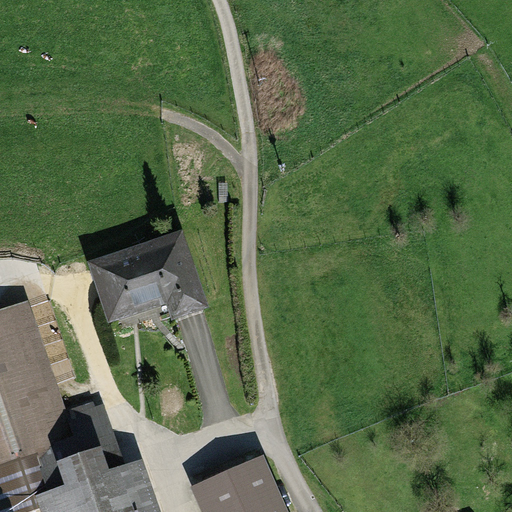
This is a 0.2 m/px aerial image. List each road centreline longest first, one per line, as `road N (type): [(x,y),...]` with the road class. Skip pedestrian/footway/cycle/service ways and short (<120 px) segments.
road 1 (track): [(287,465),(252,349),(249,188),(235,151),(186,120),(126,104),(0,102)]
road 2 (track): [(249,188),(241,95),(214,0)]
